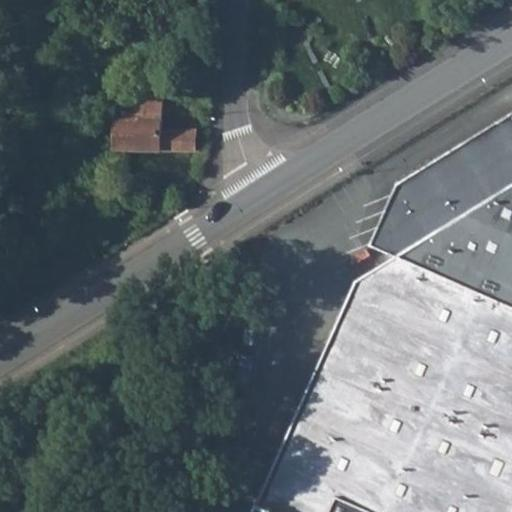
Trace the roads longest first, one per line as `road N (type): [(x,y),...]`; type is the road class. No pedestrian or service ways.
road 1 (secondary): [(252,200),(511,36)]
road 2 (secondary): [(0,358),(252,200)]
road 3 (tertiary): [(236,0),(237,96),(252,200)]
